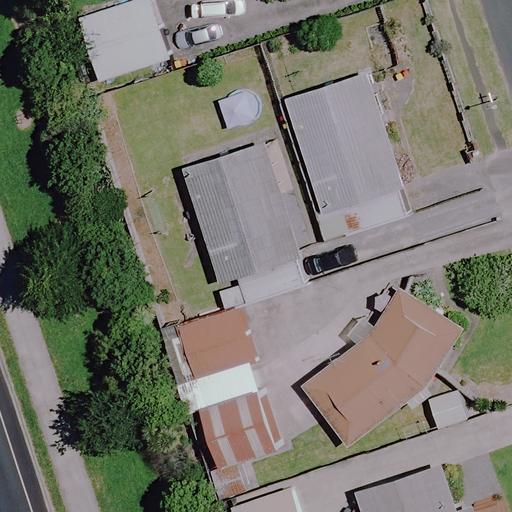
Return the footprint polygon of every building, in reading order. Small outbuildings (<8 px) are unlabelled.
[(173,60),(154,0),(140,0),(82,18),(101,82),(173,60)] [(413,183),(375,75),(289,105),(327,213),(341,208),(351,237),(423,212),(413,183)] [(312,254),(277,141),(188,168),(222,281),(312,254)] [(434,307),(420,291),(306,390),(332,420),(356,447),(475,343),(440,302),(434,307)] [(256,357),(242,310),(184,327),(197,374),(256,357)] [(260,387),(209,403),(231,473),(282,458),(260,387)] [(468,508),(454,466),(360,497),(365,511),(496,511),(492,500),(468,508)] [(302,511),(294,488),(234,509),(234,511),(302,511)]
